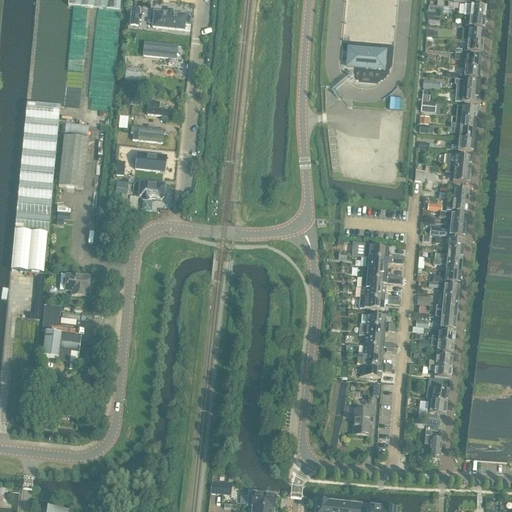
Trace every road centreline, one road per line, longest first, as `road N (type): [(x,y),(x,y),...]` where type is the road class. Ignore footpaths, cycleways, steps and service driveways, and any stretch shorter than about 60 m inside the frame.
road 1 (residential): [(442,478),(490,0)]
road 2 (unclassified): [(0,450),(69,458),(102,449),(115,430),(133,260),(156,230),(175,228)]
road 3 (residential): [(393,474),(416,202)]
road 4 (tertiary): [(309,233),(300,111),(310,0)]
road 5 (unclassified): [(175,228),(199,0)]
road 6 (tertiary): [(306,458),(316,300),(309,233)]
road 7 (unclassified): [(175,228),(309,233)]
